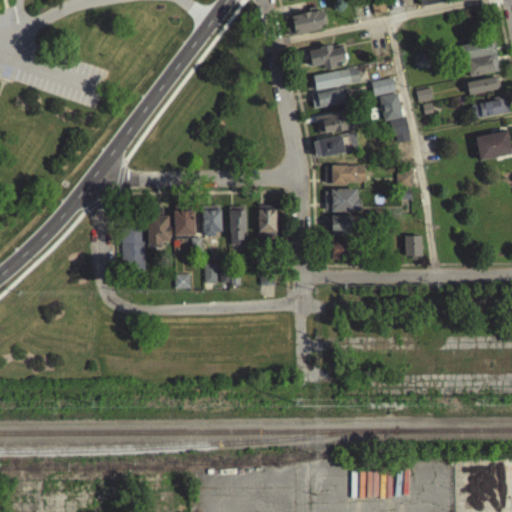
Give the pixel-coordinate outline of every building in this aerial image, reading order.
[(416,0),(419,13),(440,10),(438,0),(416,0)] [(286,17),(289,34),(325,27),(324,23),(330,22),(327,9),(320,11),(320,8),(302,12),(302,13),(294,14),(294,15),(286,17)] [(459,44),(495,38),(497,52),(461,58),(459,44)] [(413,53),(427,50),(430,64),(416,67),(413,53)] [(340,54),(329,56),(329,53),(306,56),(308,73),(320,72),(321,76),(342,73),(340,54)] [(469,59),(497,53),(501,68),(472,75),(469,59)] [(429,73),(426,58),(411,62),(415,76),(429,73)] [(309,77),(314,76),(314,75),(357,65),(360,79),(316,89),(316,87),(311,88),(309,77)] [(466,81),(496,75),(498,87),(468,93),(466,81)] [(312,95),(357,90),(356,76),(311,80),(312,95)] [(370,81),(392,76),(395,89),(372,94),(370,81)] [(500,94),(497,82),(463,89),(466,102),(500,94)] [(369,87),(370,102),(392,99),(391,85),(369,87)] [(310,93),(343,86),(346,100),(313,107),(310,93)] [(431,97),(429,86),(414,89),(416,100),(431,97)] [(507,110),(504,93),(476,99),(477,101),(469,103),(472,117),(507,110)] [(311,114),(342,110),(340,95),(309,99),(311,114)] [(430,106),(429,95),(414,97),(415,108),(430,106)] [(430,100),(432,111),(422,113),(420,102),(430,100)] [(472,125),(507,119),(504,103),(469,110),(472,125)] [(315,114),(352,107),(353,112),(362,110),(364,123),(356,125),(356,126),(319,133),(315,114)] [(345,135),(340,117),(311,124),(316,143),(345,135)] [(385,126),(401,123),(406,145),(393,147),(391,139),(388,140),(385,126)] [(315,140),(339,135),(339,132),(347,131),(351,150),(318,156),(315,140)] [(471,142),(475,165),(508,159),(504,136),(471,142)] [(342,159),(339,142),(310,147),(314,164),(342,159)] [(324,165),(333,165),(333,164),(366,164),(366,180),(349,180),(349,183),(333,183),(333,182),(325,182),(324,165)] [(411,185),(410,165),(398,166),(398,172),(396,172),(397,186),(411,185)] [(409,193),(409,176),(393,176),(394,193),(409,193)] [(324,190),(334,189),(334,188),(359,187),(360,209),(333,210),(333,208),(325,209),(324,190)] [(398,188),(411,189),(411,198),(398,198),(398,188)] [(175,202),(176,237),(189,237),(189,234),(197,234),(196,209),(192,209),(191,202),(175,202)] [(258,203),(276,203),(277,234),(259,234),(258,203)] [(202,204),(219,204),(219,208),(222,208),(223,229),(215,230),(215,233),(202,233),(202,204)] [(229,205),(229,242),(244,242),(244,239),(248,239),(247,209),(244,209),(244,205),(229,205)] [(148,210),(149,242),(161,242),(161,239),(171,239),(171,214),(160,214),(160,210),(148,210)] [(121,212),(143,212),(144,268),(121,268),(121,212)] [(325,216),(333,216),(333,213),(354,213),(353,233),(334,233),(334,231),(325,231),(325,216)] [(423,234),(423,253),(407,254),(406,235),(423,234)] [(385,235),(403,235),(403,254),(386,254),(385,235)] [(191,236),(201,236),(202,249),(191,250),(191,236)] [(325,238),(354,238),(354,256),(325,256),(325,238)] [(401,243),(402,265),(419,264),(418,242),(401,243)] [(203,263),(215,262),(216,281),(204,281),(203,263)] [(259,265),(274,264),(274,283),(259,284),(259,265)] [(219,267),(228,267),(228,281),(219,281),(219,267)] [(230,269),(240,269),(240,283),(230,283),(230,269)] [(189,273),(174,273),(174,287),(189,286),(189,273)] [(217,289),(226,290),(227,276),(217,276),(217,289)] [(188,294),(187,280),(172,281),(172,295),(188,294)]
